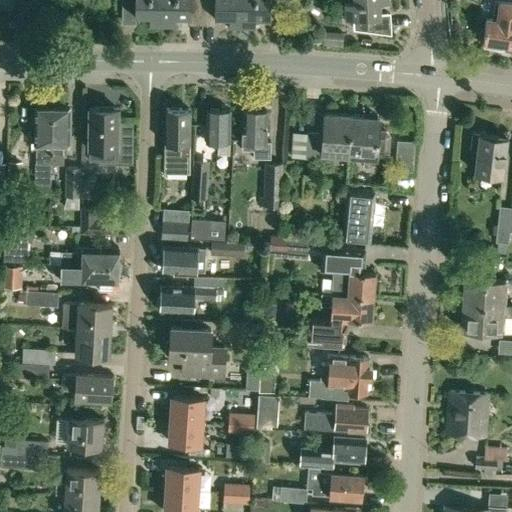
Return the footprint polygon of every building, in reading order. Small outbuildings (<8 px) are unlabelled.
[(122,0),(122,23),(136,23),(136,15),(149,15),(149,24),(162,24),(162,0),(122,0)] [(202,0),(162,0),(162,24),(176,24),(176,15),(189,16),(189,25),(202,25),(202,0)] [(229,25),(241,25),(241,0),(202,0),(202,25),(216,25),(216,17),(229,17),(229,25)] [(255,17),(270,17),(269,0),(241,0),(241,25),(255,25),(255,17)] [(345,17),(353,17),(354,29),(391,34),(390,14),(381,15),(381,1),(389,1),(389,0),(352,0),(353,1),(344,1),(345,17)] [(511,3),(495,1),(493,20),(487,19),(483,45),(502,48),(503,44),(511,45),(511,3)] [(344,44),(344,32),(324,30),(323,42),(344,44)] [(296,94),(295,109),(312,110),(313,81),(286,80),(285,94),(296,94)] [(40,144),(39,162),(35,162),(36,184),(52,183),(51,165),(52,165),(52,108),(37,108),(37,144),(40,144)] [(68,144),(68,108),(52,108),(52,165),(64,165),(64,144),(68,144)] [(117,161),(118,108),(90,108),(89,148),(89,161),(117,161)] [(189,171),(190,142),(190,108),(166,108),(165,171),(189,171)] [(230,153),(230,142),(231,109),(207,108),(206,142),(218,142),(218,153),(230,153)] [(271,141),(266,141),(267,110),(243,110),(242,149),(254,149),(254,157),(271,158),(271,141)] [(322,153),(348,155),(351,115),(324,114),(323,133),(307,132),(305,159),(321,160),(322,153)] [(348,155),(376,157),(376,156),(384,156),(388,152),(390,135),(386,131),(378,131),(379,117),(351,115),(348,155)] [(469,149),(478,150),(475,173),(503,176),(507,136),(471,131),(469,149)] [(395,155),(395,159),(400,160),(399,170),(412,171),(415,157),(395,155)] [(209,160),(193,158),(191,197),(207,198),(209,160)] [(22,162),(8,161),(8,184),(22,184),(22,162)] [(284,163),(265,162),(264,197),(259,196),(259,205),(283,207),(284,163)] [(80,197),(80,167),(65,168),(66,197),(80,197)] [(347,187),(341,239),(369,242),(374,190),(347,187)] [(495,241),(497,242),(496,251),(506,251),(508,243),(507,243),(509,231),(511,207),(499,205),(495,241)] [(80,225),(80,233),(110,233),(109,218),(95,218),(95,207),(80,206),(80,225)] [(191,217),(190,235),(223,237),(224,219),(191,217)] [(161,238),(187,240),(188,221),(162,220),(161,238)] [(20,226),(20,234),(27,235),(27,240),(32,240),(31,235),(31,226),(20,226)] [(287,251),(288,236),(270,234),(269,249),(287,251)] [(4,239),(3,259),(20,260),(20,239),(4,239)] [(244,241),(211,240),(211,254),(243,255),(244,241)] [(61,263),(117,264),(118,246),(82,245),(76,245),(76,251),(51,251),(51,257),(51,263),(61,263)] [(205,247),(197,247),(163,245),(162,268),(195,270),(196,255),(205,256),(205,247)] [(322,247),(320,270),(332,271),(331,294),(332,294),(373,297),(375,273),(363,272),(364,249),(322,247)] [(117,281),(117,264),(61,263),(61,275),(81,276),(81,280),(117,281)] [(22,266),(3,265),(2,287),(21,288),(22,266)] [(464,276),(462,302),(502,305),(504,279),(464,276)] [(223,277),(194,277),(193,286),(161,284),(160,295),(156,296),(156,304),(160,308),(160,309),(191,310),(192,298),(223,299),(223,277)] [(58,291),(25,289),(25,304),(57,306),(58,291)] [(308,314),(308,320),(344,322),(344,319),(346,319),(372,321),(373,297),(347,295),(332,294),(331,294),(321,293),(320,305),(331,306),(331,316),(308,314)] [(109,330),(111,303),(78,301),(78,302),(63,301),(61,326),(77,327),(77,328),(109,330)] [(500,332),(501,330),(504,330),(505,315),(511,316),(511,309),(511,305),(502,305),(462,302),(461,329),(500,332)] [(165,340),(165,353),(169,353),(169,355),(182,356),(190,356),(190,357),(189,374),(207,375),(222,376),(223,359),(224,347),(209,346),(210,328),(200,328),(201,319),(181,318),(181,327),(171,326),(170,341),(165,340)] [(308,320),(306,345),(312,346),(326,347),(342,348),(342,342),(345,343),(346,323),(344,323),(344,322),(308,320)] [(108,355),(109,330),(77,328),(75,353),(108,355)] [(54,363),(54,348),(22,347),(22,361),(54,363)] [(310,378),(308,395),(322,396),(322,397),(346,399),(347,399),(348,391),(365,392),(366,378),(370,379),(371,367),(367,367),(367,357),(329,354),(328,363),(322,362),(320,379),(310,378)] [(47,377),(48,363),(17,362),(16,376),(47,377)] [(260,368),(258,390),(273,391),(274,370),(260,368)] [(62,384),(75,385),(75,397),(110,399),(111,375),(76,373),(76,372),(62,371),(62,384)] [(488,392),(450,390),(447,432),(485,435),(488,392)] [(258,393),(257,426),(276,428),(278,394),(258,393)] [(171,395),(170,418),(202,420),(203,397),(171,395)] [(335,430),(335,427),(366,429),(367,406),(353,405),(353,402),(335,402),(335,414),(305,413),(304,428),(335,430)] [(229,412),(228,422),(253,423),(254,414),(229,412)] [(100,445),(102,419),(70,417),(69,418),(57,417),(55,440),(68,441),(68,443),(100,445)] [(200,443),(202,420),(170,418),(168,442),(200,443)] [(253,434),(253,423),(228,422),(228,431),(253,434)] [(332,459),(364,461),(365,437),(333,435),(333,448),(300,445),(299,464),(331,467),(332,459)] [(47,455),(48,440),(21,439),(6,439),(6,445),(0,445),(0,452),(47,455)] [(251,439),(250,462),(268,462),(269,440),(251,439)] [(46,469),(47,455),(0,452),(0,465),(0,466),(46,469)] [(475,457),(475,466),(484,467),(495,468),(496,458),(484,457),(475,457)] [(167,465),(166,489),(198,491),(199,467),(167,465)] [(55,493),(65,494),(98,496),(99,470),(67,468),(66,482),(55,481),(55,493)] [(311,494),(329,495),(361,497),(362,474),(330,471),(319,471),(319,483),(312,482),(311,494)] [(224,482),(223,493),(249,494),(249,484),(224,482)] [(272,499),(279,500),(306,502),(307,487),(281,485),(280,485),(273,485),(272,499)] [(164,511),(196,511),(198,491),(166,489),(164,511)] [(248,504),(249,494),(223,493),(222,502),(248,504)] [(96,511),(98,496),(65,494),(64,511),(96,511)] [(208,496),(207,511),(218,511),(220,497),(208,496)] [(445,505),(444,511),(505,511),(506,504),(488,502),(488,508),(445,505)]
